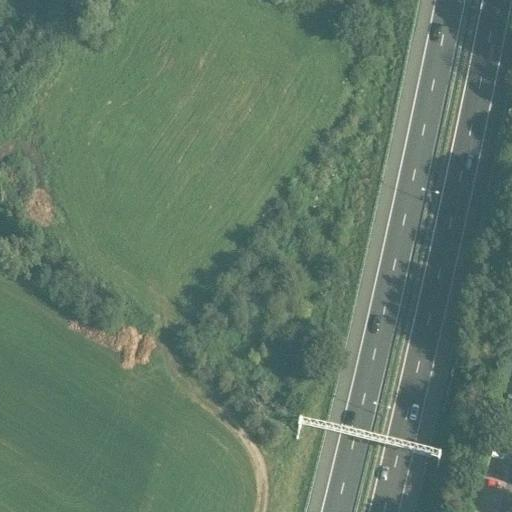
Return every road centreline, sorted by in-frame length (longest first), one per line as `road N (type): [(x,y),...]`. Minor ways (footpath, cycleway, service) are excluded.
road 1 (motorway): [(382,511),(497,0)]
road 2 (motorway): [(449,0),(335,511)]
road 3 (track): [(262,511),(269,479),(252,441),(165,364)]
